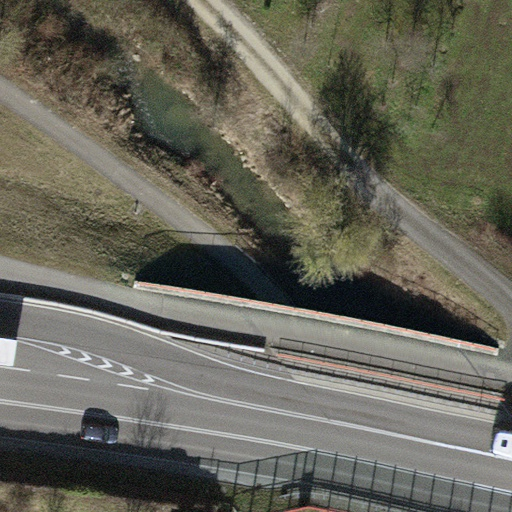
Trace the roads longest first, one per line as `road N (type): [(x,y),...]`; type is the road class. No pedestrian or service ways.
road 1 (track): [(511,375),(102,297),(0,269)]
road 2 (primary): [(0,371),(511,474)]
road 3 (track): [(198,0),(245,37),(391,203),(511,301)]
